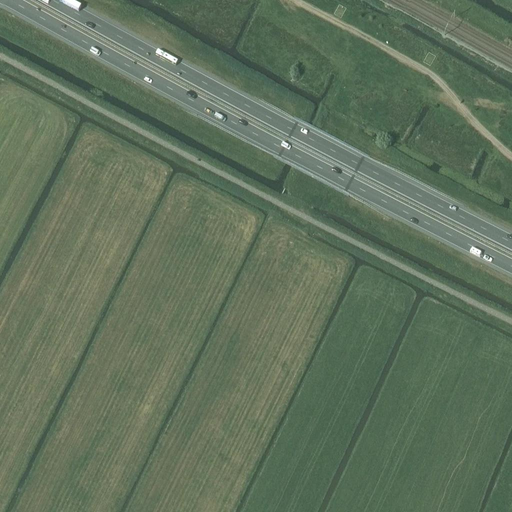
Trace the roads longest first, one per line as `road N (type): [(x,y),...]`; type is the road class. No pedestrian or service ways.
road 1 (trunk): [(9,0),(511,266)]
road 2 (trunk): [(511,242),(50,0)]
road 3 (track): [(511,157),(425,71),(294,0)]
